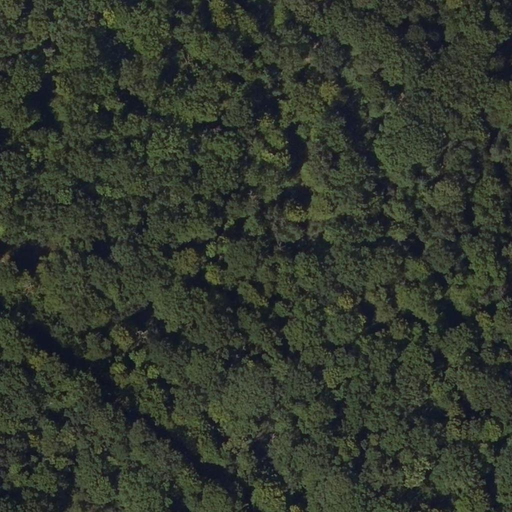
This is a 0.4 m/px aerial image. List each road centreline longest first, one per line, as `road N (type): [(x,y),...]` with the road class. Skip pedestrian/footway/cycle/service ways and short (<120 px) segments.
road 1 (track): [(0,298),(150,407),(268,511)]
road 2 (track): [(351,0),(511,261)]
